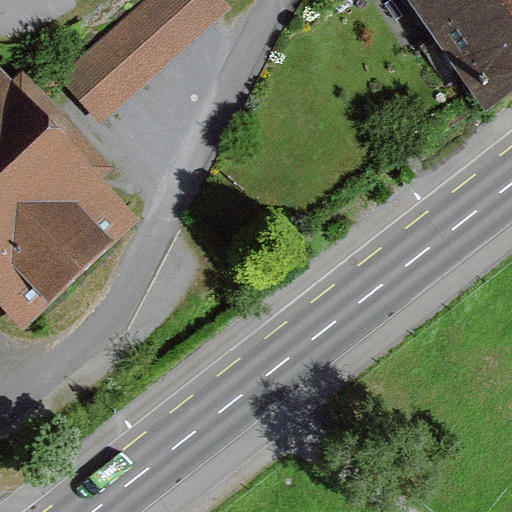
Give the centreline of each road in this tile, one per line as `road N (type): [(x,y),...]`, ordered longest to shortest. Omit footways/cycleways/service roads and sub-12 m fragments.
road 1 (primary): [(511,184),(94,511)]
road 2 (unclassified): [(0,405),(112,325),(148,282),(276,0)]
